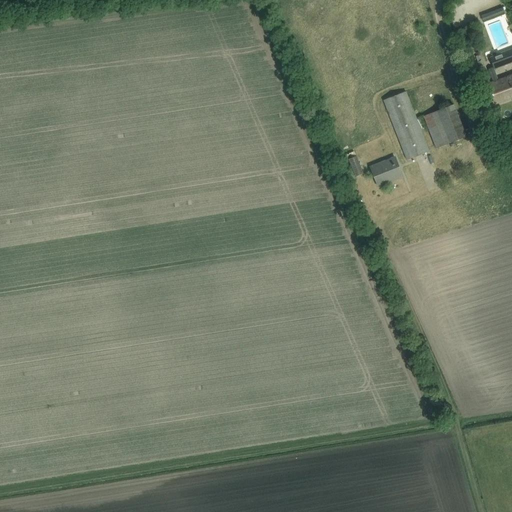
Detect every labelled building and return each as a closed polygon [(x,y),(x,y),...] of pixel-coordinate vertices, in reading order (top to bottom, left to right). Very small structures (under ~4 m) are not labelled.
[(498,37),(511,33),(511,27),(510,21),(511,20),(511,13),(510,14),(507,4),(490,9),(498,37)] [(511,49),(489,58),(493,69),(511,62),(511,49)] [(511,75),(488,85),(495,103),(511,96),(511,75)] [(406,160),(429,151),(406,92),(383,100),(406,160)] [(449,143),(436,111),(423,116),(436,148),(449,143)] [(355,177),(363,174),(356,156),(348,159),(355,177)] [(373,176),(377,185),(386,182),(386,181),(391,179),(392,181),(402,176),(398,167),(394,157),(380,163),(381,164),(370,169),(373,176)]
